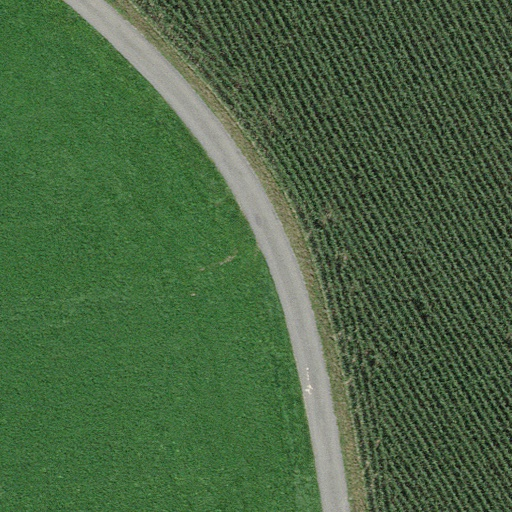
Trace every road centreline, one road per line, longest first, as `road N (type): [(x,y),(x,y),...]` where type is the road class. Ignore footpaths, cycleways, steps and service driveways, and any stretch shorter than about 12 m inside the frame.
road 1 (track): [(326,511),(319,384),(223,140)]
road 2 (residential): [(83,0),(223,140)]
